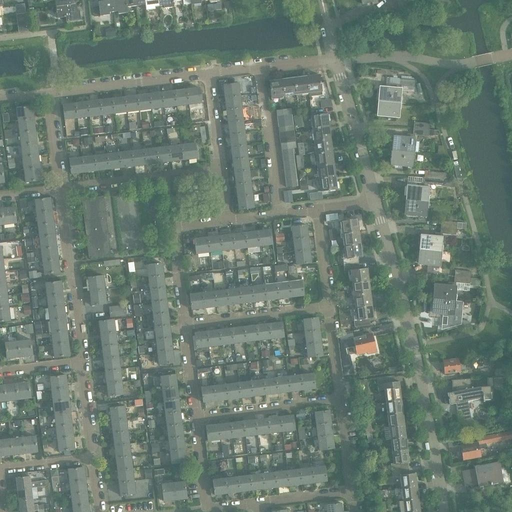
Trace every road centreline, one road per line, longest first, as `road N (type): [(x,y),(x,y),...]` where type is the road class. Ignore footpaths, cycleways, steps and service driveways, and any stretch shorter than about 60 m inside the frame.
road 1 (residential): [(444,511),(410,331),(375,202)]
road 2 (residential): [(81,363),(58,189)]
road 3 (residential): [(58,189),(220,170)]
road 4 (residential): [(47,94),(208,74)]
road 5 (residential): [(183,324),(171,228),(226,221)]
road 6 (residential): [(375,202),(334,59)]
road 7 (residential): [(277,214),(259,68)]
road 8 (residential): [(194,417),(339,399)]
road 9 (residential): [(183,324),(327,307)]
